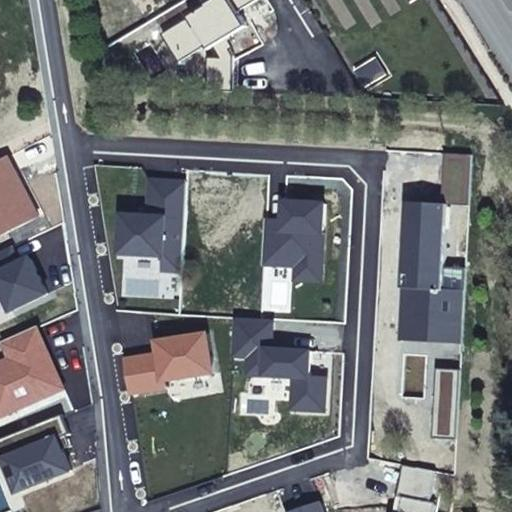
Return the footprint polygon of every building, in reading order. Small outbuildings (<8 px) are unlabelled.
[(209,90),(235,91),(237,59),(226,40),(248,27),(239,11),(257,0),(217,0),(218,1),(163,35),(181,62),(208,45),(211,49),(216,46),(223,58),(211,57),(209,90)] [(10,157),(0,161),(0,236),(40,216),(10,157)] [(189,182),(152,180),(150,216),(125,215),(123,254),(166,256),(165,270),(184,271),(189,182)] [(326,204),(286,202),(285,221),(267,220),(264,264),(297,266),(322,267),(326,204)] [(449,205),(409,203),(401,341),(463,344),(467,268),(446,267),(449,205)] [(21,264),(13,247),(0,252),(0,297),(5,295),(13,311),(49,293),(32,258),(21,264)] [(322,267),(297,266),(296,279),(321,281),(322,267)] [(275,324),(236,323),(234,361),(251,362),(249,380),(295,382),(293,414),(326,416),(328,383),(311,382),(313,356),(269,354),(270,344),(274,344),(275,324)] [(38,327),(4,341),(12,358),(0,363),(0,389),(2,388),(12,411),(65,388),(38,327)] [(126,359),(131,394),(167,388),(165,381),(215,373),(209,333),(159,341),(160,354),(126,359)] [(458,440),(461,370),(438,369),(434,438),(458,440)] [(2,388),(0,389),(0,416),(12,411),(2,388)] [(65,415),(0,440),(0,453),(3,462),(7,460),(19,492),(73,471),(64,449),(60,439),(69,435),(72,434),(65,415)] [(73,446),(69,435),(60,439),(64,449),(73,446)] [(430,501),(436,471),(404,466),(399,496),(404,497),(400,511),(433,511),(436,502),(430,501)] [(323,511),(320,502),(291,511),(323,511)]
